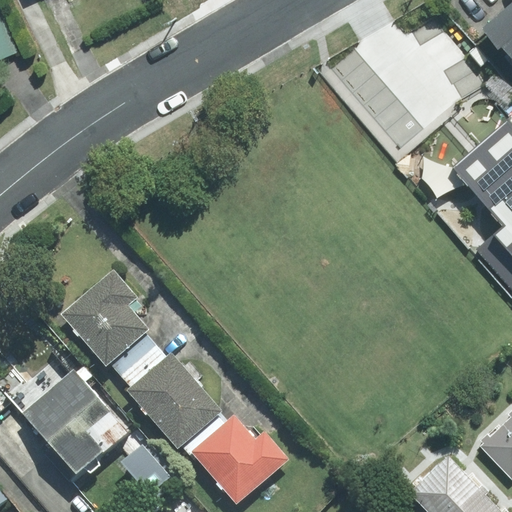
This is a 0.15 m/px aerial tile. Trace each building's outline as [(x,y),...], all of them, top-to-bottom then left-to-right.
[(459,28),(436,0),(433,0),(418,12),(442,42),(459,28)] [(511,6),(497,19),(511,37),(511,6)] [(0,58),(13,53),(0,22),(0,58)] [(489,110),(461,77),(438,50),(419,67),(410,56),(360,98),(392,135),(430,103),(459,136),(489,110)] [(70,316),(140,388),(132,396),(188,454),(230,413),(175,355),(138,317),(155,301),(122,266),(70,316)] [(78,480),(116,447),(138,428),(115,402),(85,367),(63,386),(25,419),(78,480)] [(296,459),(272,431),(261,441),(240,416),(199,452),(243,504),(296,459)] [(511,419),(486,445),(511,471),(511,419)] [(511,511),(511,507),(455,447),(414,485),(438,511),(511,511)] [(0,488),(0,511),(12,498),(0,488)]
